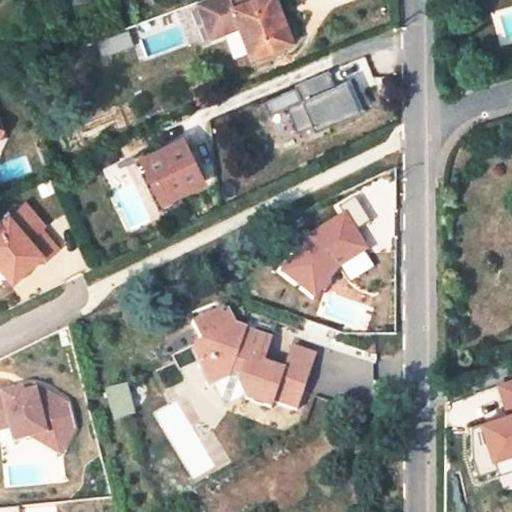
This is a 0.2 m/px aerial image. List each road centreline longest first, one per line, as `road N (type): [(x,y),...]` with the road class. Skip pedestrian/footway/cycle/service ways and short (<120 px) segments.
road 1 (residential): [(0,337),(415,138)]
road 2 (residential): [(415,138),(419,511)]
road 3 (residential): [(414,0),(415,122)]
